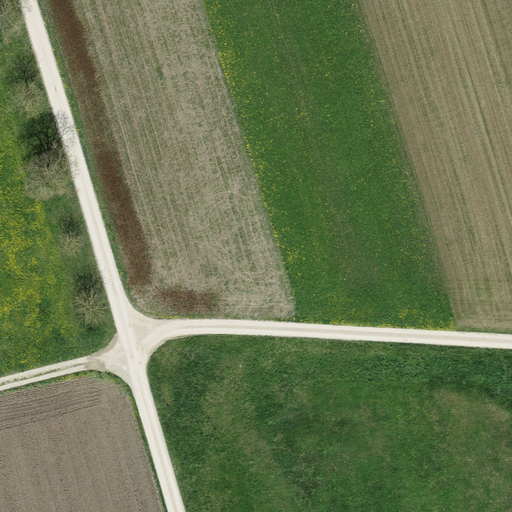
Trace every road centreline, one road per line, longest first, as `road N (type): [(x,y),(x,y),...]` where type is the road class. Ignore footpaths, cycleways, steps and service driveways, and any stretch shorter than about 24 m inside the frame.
road 1 (track): [(129,345),(168,328),(210,325),(511,341)]
road 2 (track): [(129,345),(27,0)]
road 3 (track): [(175,511),(129,345)]
road 4 (track): [(0,383),(129,345)]
